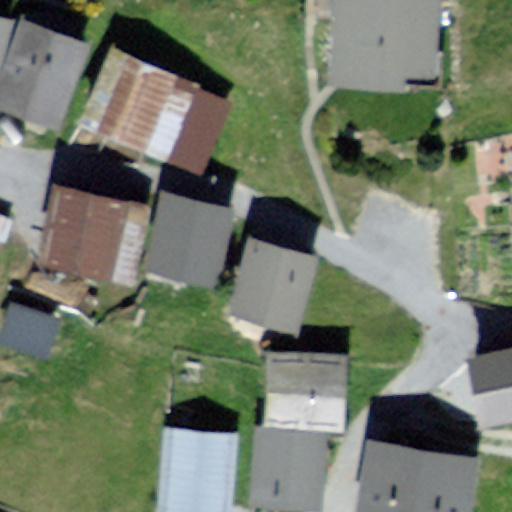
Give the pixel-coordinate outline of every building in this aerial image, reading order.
[(439,0),(333,0),(328,79),(433,87),(439,0)] [(76,34),(8,8),(0,29),(0,99),(43,117),(76,34)] [(224,93),(104,44),(74,117),(194,166),(224,93)] [(120,276),(140,200),(41,174),(21,250),(120,276)] [(233,213),(163,195),(143,271),(213,289),(233,213)] [(317,260),(248,239),(225,312),(294,333),(317,260)] [(57,324),(13,307),(0,341),(44,359),(57,324)] [(511,349),(465,358),(477,428),(511,421),(511,349)] [(345,364),(268,358),(262,426),(339,433),(345,364)] [(231,511),(240,441),(167,433),(157,511),(231,511)] [(318,442),(261,438),(257,497),(313,501),(318,442)] [(466,511),(475,472),(380,451),(366,511),(466,511)]
